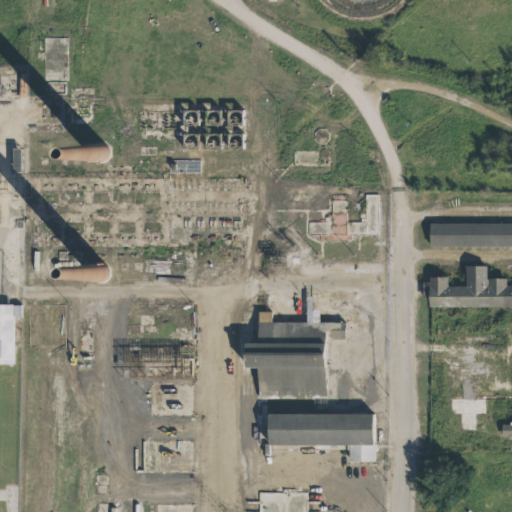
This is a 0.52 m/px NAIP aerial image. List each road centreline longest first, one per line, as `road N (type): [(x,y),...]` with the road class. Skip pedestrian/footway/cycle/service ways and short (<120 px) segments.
road 1 (residential): [(343,80),(391,169),(393,511)]
road 2 (residential): [(511,131),(427,89),(343,80)]
road 3 (residential): [(343,80),(225,0)]
